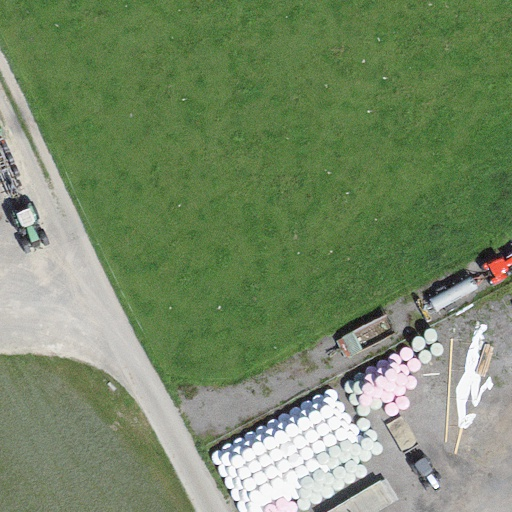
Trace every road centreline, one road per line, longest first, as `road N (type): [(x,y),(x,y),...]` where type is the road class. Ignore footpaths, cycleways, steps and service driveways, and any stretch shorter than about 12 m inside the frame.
road 1 (track): [(160,406),(0,67)]
road 2 (track): [(160,406),(118,362),(52,332),(0,329)]
